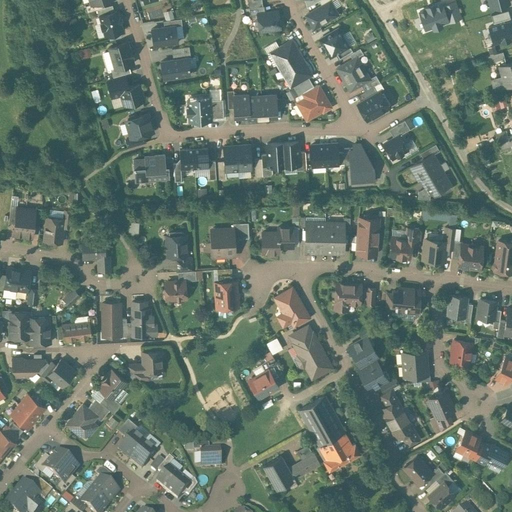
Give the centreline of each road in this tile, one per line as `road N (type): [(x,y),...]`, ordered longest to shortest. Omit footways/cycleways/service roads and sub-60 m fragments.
road 1 (residential): [(128,0),(166,137),(291,128),(361,133)]
road 2 (residential): [(347,370),(393,454),(397,484),(422,511)]
road 3 (residential): [(0,247),(65,259),(102,287),(129,285),(139,275)]
road 4 (residential): [(287,0),(361,133)]
road 5 (residential): [(431,98),(483,187),(511,210)]
road 6 (residential): [(299,270),(434,277)]
road 7 (residential): [(476,396),(439,359),(434,277)]
